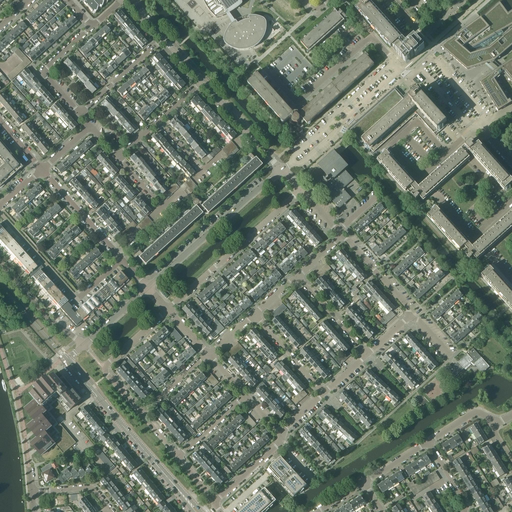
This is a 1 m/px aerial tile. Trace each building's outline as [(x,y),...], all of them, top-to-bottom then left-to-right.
[(80,0),(93,14),(109,0),(80,0)] [(203,0),(205,3),(206,6),(207,7),(208,9),(209,10),(209,11),(211,13),(212,14),(213,15),(215,17),(216,18),(217,18),(218,18),(220,18),(223,16),(226,15),(227,15),(228,14),(230,13),(231,13),(234,11),(235,10),(238,8),(239,7),(241,6),(242,5),(242,4),(243,3),(242,1),(241,0),(203,0)] [(392,47),(401,38),(366,0),(365,0),(362,3),(357,8),(392,47)] [(43,2),(39,6),(44,12),(48,8),(43,2)] [(511,25),(511,9),(508,13),(500,2),(479,18),(442,47),(468,70),(495,61),(511,45),(511,28),(499,40),(496,37),(511,25)] [(39,6),(34,10),(39,16),(44,12),(39,6)] [(34,10),(30,14),(35,20),(39,16),(34,10)] [(117,22),(118,20),(124,15),(120,10),(117,13),(116,12),(113,15),(115,17),(114,19),(117,22)] [(341,11),(338,14),(336,11),(334,13),(333,13),(301,42),(310,52),(344,21),(345,21),(344,20),(347,18),(347,19),(348,19),(347,18),(346,16),(345,14),(343,13),(342,12),(340,11),(341,11)] [(35,20),(30,14),(25,18),(30,24),(35,20)] [(122,25),(128,19),(124,15),(118,20),(117,22),(121,26),(122,25)] [(267,25),(267,23),(266,21),(265,19),(262,18),(260,17),(257,16),(254,15),(251,15),(249,16),(249,19),(247,20),(244,21),(240,22),(238,23),(237,21),(236,20),(234,22),(232,23),(231,25),(228,28),(226,31),(225,34),(225,36),(224,38),(224,40),(225,42),(226,43),(228,46),(229,46),(231,47),(233,48),(236,49),(239,50),(242,50),(245,50),(248,50),(249,49),(252,48),(254,47),(257,46),(259,44),(260,42),(262,40),(263,38),(265,35),(266,32),(266,30),(267,29),(267,27),(267,25)] [(72,16),(67,20),(72,26),(77,22),(72,16)] [(122,25),(126,29),(131,24),(132,24),(128,19),(122,25)] [(67,20),(63,24),(68,30),(72,26),(67,20)] [(22,22),(17,26),(22,31),(27,27),(22,22)] [(63,24),(58,28),(64,34),(68,30),(63,24)] [(135,29),(131,24),(126,29),(124,31),(128,36),(130,34),(135,29)] [(17,26),(12,30),(18,36),(22,31),(17,26)] [(105,26),(101,30),(106,35),(107,37),(109,36),(107,34),(110,31),(105,26)] [(58,28),(54,32),(59,38),(64,34),(58,28)] [(130,34),(134,39),(139,34),(140,33),(135,29),(130,34)] [(12,30),(8,34),(13,39),(18,36),(12,30)] [(101,30),(96,34),(101,39),(106,35),(101,30)] [(54,32),(49,36),(55,42),(59,38),(54,32)] [(8,34),(4,38),(9,43),(13,39),(8,34)] [(92,38),(92,39),(97,43),(101,39),(96,34),(92,38)] [(132,40),(136,45),(143,38),(139,34),(134,39),(132,40)] [(49,36),(45,40),(50,46),(55,42),(49,36)] [(4,38),(0,40),(0,42),(4,48),(9,43),(4,38)] [(143,38),(136,45),(138,46),(139,45),(141,48),(144,45),(145,46),(147,43),(143,38)] [(401,38),(392,47),(405,61),(409,57),(410,59),(419,51),(420,53),(424,49),(414,38),(405,45),(402,42),(403,41),(401,38)] [(92,39),(88,43),(93,48),(97,44),(97,43),(92,39)] [(45,40),(41,44),(46,50),(50,46),(45,40)] [(88,43),(83,47),(88,52),(93,48),(88,43)] [(41,44),(36,48),(41,54),(46,50),(41,44)] [(88,52),(83,47),(79,51),(86,58),(87,56),(86,54),(88,52)] [(36,48),(32,52),(37,58),(41,54),(36,48)] [(126,49),(122,53),(121,53),(126,58),(130,54),(126,49)] [(120,54),(117,57),(122,62),(126,58),(121,53),(122,53),(120,51),(118,52),(120,54)] [(37,58),(32,52),(27,56),(32,62),(37,58)] [(153,61),(156,65),(160,62),(159,61),(162,58),(159,55),(160,54),(158,52),(154,56),(154,55),(149,60),(152,63),(153,61)] [(299,115),(304,121),(307,124),(374,65),(368,58),(365,55),(300,114),(299,115)] [(112,61),(113,62),(117,66),(122,62),(117,57),(112,61)] [(156,65),(161,70),(164,67),(164,66),(167,64),(167,63),(164,60),(164,59),(163,57),(162,58),(159,61),(160,62),(156,65)] [(27,58),(22,62),(20,64),(24,68),(30,63),(27,58)] [(63,63),(67,68),(73,63),(68,58),(66,60),(63,63)] [(511,59),(481,82),(499,111),(511,103),(511,102),(511,101),(511,59)] [(67,68),(72,72),(79,66),(78,66),(80,65),(78,63),(77,64),(74,61),(73,63),(67,68)] [(113,62),(109,65),(108,66),(113,71),(118,67),(117,66),(113,62)] [(165,75),(165,76),(168,73),(168,72),(172,69),(171,69),(168,65),(169,64),(168,63),(167,63),(167,64),(164,66),(164,67),(161,70),(159,72),(163,77),(165,75)] [(107,67),(104,70),(109,75),(113,71),(108,66),(109,65),(107,64),(105,65),(107,67)] [(75,76),(76,76),(81,71),(82,71),(85,68),(83,66),(81,68),(79,66),(72,72),(75,76)] [(109,75),(104,70),(102,68),(98,72),(100,74),(104,79),(109,75)] [(145,68),(140,72),(145,78),(148,75),(152,80),(154,78),(150,74),(145,68)] [(165,76),(169,81),(170,81),(173,78),(173,77),(176,74),(175,74),(172,71),(174,70),(172,68),(171,69),(172,69),(168,72),(168,73),(165,76)] [(23,80),(25,78),(30,74),(26,69),(19,76),(23,80)] [(76,76),(80,80),(86,76),(82,71),(81,71),(76,76)] [(135,76),(141,82),(144,79),(148,83),(149,82),(145,78),(140,72),(136,76),(135,76)] [(171,83),(174,86),(178,83),(177,82),(180,80),(180,79),(177,76),(178,75),(177,73),(175,74),(176,74),(173,77),(173,78),(170,81),(169,81),(168,82),(169,84),(171,83)] [(25,78),(29,83),(34,78),(30,74),(25,78)] [(284,123),(288,120),(294,115),(293,114),(258,75),(255,77),(249,83),(284,123)] [(80,80),(84,85),(89,81),(90,80),(86,76),(80,80)] [(135,76),(131,80),(136,86),(136,85),(139,83),(143,87),(145,86),(141,82),(135,76)] [(29,83),(33,87),(38,82),(34,78),(29,83)] [(174,86),(172,88),(174,90),(176,88),(179,91),(183,87),(185,85),(182,81),(183,80),(181,78),(180,79),(180,80),(177,82),(178,83),(174,86)] [(126,83),(131,90),(132,89),(135,87),(139,91),(140,90),(136,85),(136,86),(131,80),(126,84),(126,83)] [(84,85),(88,90),(93,85),(89,81),(84,85)] [(33,87),(37,91),(42,87),(38,82),(33,87)] [(126,83),(121,87),(126,93),(127,93),(130,90),(134,95),(135,94),(132,89),(131,90),(126,83)] [(93,85),(88,90),(92,94),(95,92),(97,90),(93,85)] [(162,90),(159,93),(165,100),(170,96),(164,90),(165,90),(161,85),(159,87),(162,90)] [(418,86),(406,97),(419,111),(417,114),(434,133),(448,120),(436,106),(418,86)] [(37,91),(41,96),(46,91),(42,87),(37,91)] [(126,93),(121,87),(117,91),(122,97),(125,94),(129,99),(131,98),(127,93),(126,93)] [(155,97),(155,98),(160,104),(161,104),(165,100),(159,93),(156,89),(155,91),(158,95),(156,98),(155,97)] [(419,111),(406,97),(403,99),(395,90),(350,130),(362,143),(364,142),(374,152),(417,114),(419,111)] [(41,96),(45,101),(50,96),(46,91),(41,96)] [(192,104),(195,107),(198,104),(198,103),(201,101),(201,100),(198,97),(199,96),(197,95),(193,98),(193,99),(190,102),(190,101),(188,103),(190,106),(192,104)] [(50,96),(45,101),(49,105),(54,100),(50,96)] [(107,96),(105,98),(106,99),(104,101),(101,104),(105,109),(105,108),(110,104),(110,103),(110,104),(112,102),(111,100),(107,96)] [(150,101),(151,102),(156,108),(160,104),(155,98),(153,96),(152,97),(149,100),(150,101)] [(0,101),(0,102),(3,107),(10,101),(6,97),(0,101)] [(144,106),(141,109),(148,116),(152,112),(151,112),(146,106),(143,102),(142,100),(141,101),(140,102),(144,106)] [(200,113),(200,112),(204,109),(203,108),(206,106),(203,102),(202,100),(201,100),(201,101),(198,103),(198,104),(195,107),(200,113)] [(3,107),(7,111),(13,106),(10,101),(3,107)] [(151,102),(146,106),(151,112),(152,112),(156,108),(151,102)] [(51,108),(56,112),(61,108),(57,103),(51,108)] [(105,108),(109,113),(114,108),(110,104),(110,103),(110,104),(105,108)] [(200,112),(205,117),(208,114),(208,113),(211,110),(208,107),(209,106),(207,105),(206,106),(203,108),(204,109),(200,112)] [(7,111),(11,116),(17,110),(13,106),(7,111)] [(141,109),(139,106),(137,107),(139,110),(136,112),(138,115),(143,121),(148,116),(141,109)] [(56,112),(60,117),(65,112),(61,108),(56,112)] [(113,117),(114,117),(118,112),(114,108),(109,113),(113,117)] [(11,116),(15,120),(21,115),(17,110),(11,116)] [(207,119),(209,122),(210,122),(214,118),(216,116),(216,115),(213,112),(213,111),(212,110),(211,110),(208,113),(208,114),(205,117),(203,119),(205,121),(207,119)] [(114,117),(118,121),(123,117),(125,115),(121,111),(119,112),(118,112),(114,117)] [(58,118),(62,123),(69,117),(65,112),(60,117),(58,118)] [(300,120),(304,121),(299,115),(300,114),(298,112),(295,112),(293,114),(294,115),(288,120),(292,120),(292,121),(294,123),(298,123),(300,121),(300,120)] [(173,128),(181,121),(177,117),(178,116),(176,114),(169,121),(170,122),(169,123),(173,128)] [(212,124),(215,127),(219,123),(218,123),(221,120),(218,116),(219,116),(217,114),(216,115),(216,116),(214,118),(210,122),(209,122),(208,123),(210,125),(212,124)] [(21,115),(15,120),(18,125),(25,119),(21,115)] [(118,121),(122,126),(127,121),(129,119),(125,115),(123,117),(118,121)] [(66,127),(68,126),(73,121),(69,117),(62,123),(66,127)] [(177,133),(178,132),(185,126),(182,123),(186,120),(184,118),(181,121),(173,128),(177,133)] [(215,127),(220,132),(224,128),(226,125),(223,122),(223,121),(222,120),(221,120),(218,123),(219,123),(215,127)] [(73,121),(68,126),(72,130),(77,126),(73,121)] [(122,126),(126,130),(131,125),(127,121),(122,126)] [(178,132),(182,137),(188,131),(185,128),(190,124),(189,124),(191,122),(190,121),(188,123),(185,126),(178,132)] [(21,128),(25,133),(31,127),(28,123),(21,128)] [(131,125),(126,130),(130,135),(133,132),(134,134),(138,130),(133,124),(131,125)] [(222,133),(225,136),(225,137),(229,133),(228,133),(231,130),(228,126),(229,126),(227,124),(226,125),(224,128),(220,132),(218,134),(220,136),(222,133)] [(25,133),(29,137),(35,132),(31,127),(25,133)] [(225,137),(225,136),(223,138),(225,140),(227,139),(230,142),(234,138),(236,135),(233,132),(234,131),(232,130),(231,130),(228,133),(229,133),(225,137)] [(182,137),(186,141),(192,136),(188,131),(182,137)] [(29,137),(33,142),(39,136),(35,132),(29,137)] [(152,138),(156,143),(162,137),(159,134),(158,132),(156,135),(152,138)] [(185,141),(190,146),(195,141),(193,138),(198,134),(196,132),(192,136),(186,141),(185,141)] [(33,142),(37,146),(43,141),(39,136),(33,142)] [(156,143),(160,147),(166,142),(163,138),(162,137),(156,143)] [(0,186),(22,167),(5,147),(6,147),(2,142),(1,143),(0,142),(1,141),(0,139),(0,162),(2,165),(0,166),(0,186)] [(92,140),(89,142),(87,140),(82,144),(87,150),(92,145),(95,143),(92,140)] [(465,145),(470,151),(505,190),(511,183),(511,179),(479,142),(476,145),(471,140),(465,145)] [(37,146),(40,151),(47,145),(43,141),(37,146)] [(190,146),(193,150),(194,150),(199,145),(200,145),(195,141),(190,146)] [(148,151),(149,149),(150,148),(145,142),(142,144),(148,151)] [(160,148),(164,152),(170,147),(167,143),(166,142),(160,147),(160,148)] [(82,144),(78,148),(83,154),(87,150),(82,144)] [(47,145),(40,151),(44,155),(50,150),(47,145)] [(193,151),(197,155),(203,150),(199,145),(194,150),(193,150),(193,151)] [(465,145),(419,187),(427,196),(470,158),(466,154),(470,151),(465,145)] [(146,153),(147,152),(141,146),(138,148),(144,154),(146,153)] [(164,152),(168,157),(174,151),(171,148),(171,147),(170,146),(170,147),(164,152)] [(78,148),(74,152),(78,158),(83,154),(78,148)] [(201,160),(203,158),(206,156),(207,154),(203,150),(197,155),(201,160)] [(168,157),(172,161),(178,156),(175,152),(174,151),(168,157)] [(319,186),(339,209),(351,198),(345,191),(344,190),(343,189),(353,179),(345,170),(345,169),(349,166),(339,155),(339,156),(334,151),(318,165),(329,178),(326,180),(324,179),(325,181),(319,186)] [(427,196),(419,187),(387,151),(377,160),(405,191),(407,190),(416,200),(419,197),(418,197),(419,196),(420,197),(420,198),(421,199),(422,199),(423,200),(427,196)] [(74,152),(69,156),(74,162),(78,158),(74,152)] [(129,159),(134,164),(140,158),(136,153),(133,155),(129,159)] [(137,168),(137,169),(144,163),(141,160),(147,155),(146,153),(144,154),(140,158),(134,164),(137,168)] [(97,158),(101,163),(106,158),(102,154),(97,158)] [(176,165),(182,160),(179,157),(179,156),(178,155),(178,156),(172,161),(176,165)] [(69,156),(65,160),(70,166),(74,162),(69,156)] [(101,163),(105,167),(110,163),(106,158),(101,163)] [(137,169),(141,173),(147,167),(145,165),(151,160),(149,158),(144,163),(137,169)] [(201,206),(202,207),(208,214),(262,165),(255,158),(254,159),(252,161),(201,206)] [(65,160),(60,164),(65,169),(70,166),(65,160)] [(181,170),(181,169),(186,165),(183,161),(182,160),(176,165),(181,170)] [(105,167),(109,172),(114,167),(110,163),(105,167)] [(65,169),(60,164),(56,168),(61,174),(65,169)] [(181,169),(185,174),(190,169),(187,165),(188,165),(187,164),(186,165),(181,169)] [(114,167),(109,172),(106,174),(108,176),(111,174),(114,178),(118,174),(117,173),(118,172),(114,167)] [(141,173),(145,177),(151,172),(147,167),(141,173)] [(183,176),(187,181),(190,178),(189,178),(192,175),(192,176),(195,174),(191,170),(192,169),(191,168),(190,169),(185,174),(183,176)] [(145,178),(149,182),(155,177),(151,172),(152,172),(151,172),(145,177),(145,178)] [(115,182),(118,185),(123,180),(119,176),(114,181),(113,179),(111,182),(113,184),(115,182)] [(149,182),(153,186),(153,187),(159,181),(155,177),(149,182)] [(69,183),(73,188),(78,183),(79,183),(81,181),(79,179),(77,181),(74,178),(69,183)] [(118,185),(122,190),(128,185),(123,180),(118,185)] [(152,187),(156,192),(163,186),(159,182),(159,181),(153,187),(153,186),(152,187)] [(73,188),(77,192),(82,187),(79,183),(78,183),(73,188)] [(38,184),(33,188),(38,194),(39,195),(44,191),(43,190),(45,189),(41,185),(39,186),(38,184)] [(122,190),(126,194),(131,189),(128,185),(122,190)] [(156,192),(161,196),(163,194),(165,192),(167,190),(163,186),(156,192)] [(77,192),(81,197),(86,192),(82,187),(77,192)] [(33,188),(29,192),(34,198),(38,194),(33,188)] [(124,196),(129,202),(135,196),(134,195),(135,194),(131,189),(126,194),(124,196)] [(81,197),(85,201),(93,194),(89,190),(87,192),(86,192),(81,197)] [(29,192),(25,196),(29,202),(34,198),(29,192)] [(85,201),(89,205),(95,201),(97,199),(93,194),(85,201)] [(25,196),(20,200),(25,206),(29,202),(25,196)] [(130,202),(135,208),(142,201),(138,197),(137,198),(136,197),(130,202)] [(20,200),(16,204),(21,210),(20,210),(22,212),(27,208),(25,206),(20,200)] [(194,204),(196,206),(199,210),(202,207),(201,206),(199,205),(200,204),(198,201),(197,200),(196,200),(195,200),(194,200),(194,201),(193,201),(193,202),(193,203),(193,204),(194,204)] [(95,201),(89,205),(93,210),(99,205),(95,201)] [(139,213),(141,211),(147,206),(142,201),(135,208),(139,213)] [(21,210),(16,204),(11,208),(16,214),(18,216),(16,218),(19,222),(23,219),(21,216),(19,214),(22,212),(20,210),(21,210)] [(56,204),(51,208),(56,214),(61,210),(56,204)] [(380,204),(376,208),(381,213),(385,210),(386,211),(388,209),(383,204),(382,206),(380,204)] [(96,213),(100,217),(105,213),(108,211),(103,205),(99,208),(100,209),(96,213)] [(126,206),(123,209),(127,213),(128,214),(131,212),(131,211),(126,206)] [(196,206),(141,255),(138,258),(145,265),(202,214),(199,210),(196,206)] [(147,206),(141,211),(145,215),(151,210),(147,206)] [(481,256),(472,247),(437,207),(428,215),(459,250),(461,249),(470,259),(472,257),(473,255),(474,257),(474,258),(475,259),(476,259),(476,260),(481,256)] [(51,208),(47,212),(52,218),(56,214),(51,208)] [(376,208),(372,212),(376,217),(381,213),(376,208)] [(288,215),(294,222),(300,216),(294,209),(291,212),(289,210),(283,215),(285,218),(288,215)] [(511,211),(472,247),(481,256),(511,227),(511,211)] [(47,212),(42,216),(47,222),(52,218),(47,212)] [(372,212),(367,216),(372,221),(376,217),(372,212)] [(100,217),(104,222),(109,217),(105,213),(100,217)] [(104,222),(108,226),(113,222),(114,222),(116,220),(112,215),(109,217),(104,222)] [(42,216),(38,220),(43,226),(47,222),(42,216)] [(294,222),(298,226),(304,220),(300,216),(294,222)] [(367,216),(362,220),(367,225),(372,221),(367,216)] [(38,220),(34,224),(38,230),(43,226),(38,220)] [(298,226),(302,231),(308,225),(304,220),(298,226)] [(362,220),(358,224),(365,231),(369,227),(367,225),(362,220)] [(108,226),(112,231),(118,226),(114,222),(113,222),(108,226)] [(280,223),(276,227),(281,233),(286,229),(280,223)] [(38,230),(34,224),(29,228),(30,230),(28,232),(32,237),(39,230),(38,230)] [(365,231),(358,224),(353,228),(359,234),(361,232),(362,233),(365,231)] [(302,231),(306,235),(312,229),(308,225),(302,231)] [(76,226),(71,230),(76,236),(80,232),(76,226)] [(116,235),(119,233),(121,231),(122,231),(118,226),(112,231),(116,235)] [(276,227),(271,231),(277,237),(279,235),(281,238),(283,236),(281,233),(276,227)] [(401,227),(397,231),(402,237),(406,233),(401,227)] [(306,235),(310,240),(316,234),(312,229),(306,235)] [(71,230),(67,234),(71,240),(76,236),(71,230)] [(271,231),(267,235),(272,242),(277,237),(271,231)] [(397,231),(392,235),(397,241),(402,237),(397,231)] [(0,237),(0,243),(0,244),(9,236),(5,232),(0,237)] [(67,234),(62,238),(67,244),(71,240),(67,234)] [(316,234),(310,240),(313,243),(313,244),(314,245),(315,245),(316,246),(323,241),(316,234)] [(267,235),(262,240),(268,246),(272,242),(267,235)] [(392,235),(388,239),(393,245),(397,241),(392,235)] [(0,244),(4,248),(12,240),(9,236),(0,244)] [(62,238),(58,242),(63,248),(64,250),(69,246),(67,244),(62,238)] [(388,239),(384,243),(388,249),(393,245),(388,239)] [(4,248),(7,252),(16,244),(12,240),(4,248)] [(262,240),(258,243),(263,250),(268,246),(262,240)] [(58,242),(53,246),(58,252),(63,248),(58,242)] [(263,250),(258,243),(253,248),(259,254),(263,250)] [(384,243),(379,247),(384,253),(388,249),(384,243)] [(7,252),(10,255),(19,248),(16,244),(7,252)] [(304,248),(309,253),(311,251),(305,244),(303,246),(304,248)] [(58,252),(53,246),(49,250),(49,251),(50,252),(54,256),(58,252)] [(384,253),(379,247),(374,251),(379,257),(384,253)] [(419,247),(415,251),(420,257),(424,253),(419,247)] [(10,255),(14,259),(23,251),(19,248),(10,255)] [(95,248),(91,252),(96,258),(97,259),(102,255),(101,254),(96,249),(95,248)] [(302,248),(297,252),(303,258),(308,254),(302,248)] [(251,250),(246,254),(252,261),(256,256),(251,250)] [(334,255),(340,261),(347,255),(343,250),(340,252),(339,251),(334,255)] [(14,259),(17,263),(26,255),(23,251),(14,259)] [(415,251),(410,255),(415,261),(420,257),(415,251)] [(91,252),(86,256),(91,262),(96,258),(91,252)] [(293,256),(299,262),(303,258),(297,252),(295,254),(294,253),(292,255),(293,256)] [(246,254),(242,258),(247,265),(252,261),(246,254)] [(17,263),(21,267),(30,259),(26,255),(17,263)] [(344,266),(346,264),(345,264),(351,259),(347,255),(340,261),(344,266)] [(410,255),(406,259),(411,265),(415,261),(410,255)] [(86,256),(82,260),(87,266),(88,267),(93,263),(91,262),(86,256)] [(293,256),(289,260),(294,266),(299,262),(293,256)] [(242,258),(237,262),(243,269),(247,265),(242,258)] [(21,267),(24,271),(33,263),(30,259),(21,267)] [(345,264),(346,264),(349,268),(355,263),(351,259),(345,264)] [(406,259),(402,263),(407,269),(411,265),(406,259)] [(82,260),(77,264),(82,270),(87,266),(82,260)] [(289,260),(284,264),(290,270),(294,266),(289,260)] [(237,262),(233,266),(238,273),(243,269),(237,262)] [(28,275),(30,274),(29,274),(35,269),(38,272),(40,271),(43,268),(40,264),(37,267),(33,263),(24,271),(28,275)] [(349,268),(353,273),(359,268),(355,263),(349,268)] [(402,263),(397,268),(402,273),(407,269),(402,263)] [(77,264),(73,268),(78,274),(82,270),(77,264)] [(290,270),(284,264),(280,268),(285,274),(290,270)] [(233,266),(228,270),(234,277),(238,273),(233,266)] [(511,290),(490,266),(481,275),(511,309),(511,290)] [(78,274),(73,268),(68,273),(73,278),(78,274)] [(353,273),(357,277),(363,272),(359,268),(353,273)] [(402,273),(397,268),(392,272),(398,277),(402,273)] [(30,274),(32,277),(38,272),(35,269),(29,274),(30,274)] [(273,275),(272,275),(278,281),(282,277),(277,271),(275,269),(271,273),(273,275)] [(234,277),(228,270),(223,275),(229,281),(234,277)] [(440,270),(435,274),(440,280),(445,276),(440,270)] [(31,278),(34,282),(43,274),(40,271),(38,272),(32,277),(31,278)] [(121,272),(116,276),(124,285),(129,281),(127,279),(121,272)] [(363,272),(357,277),(362,282),(367,277),(363,272)] [(34,282),(38,286),(47,278),(43,274),(34,282)] [(435,274),(431,278),(436,284),(440,280),(435,274)] [(272,275),(268,279),(273,285),(278,281),(272,275)] [(316,282),(320,287),(326,282),(328,280),(324,275),(322,277),(320,279),(316,282)] [(116,276),(111,280),(119,289),(124,285),(116,276)] [(220,277),(216,281),(222,287),(221,287),(223,289),(227,286),(227,285),(220,277)] [(38,286),(41,290),(50,282),(47,278),(38,286)] [(431,278),(426,282),(431,288),(436,284),(431,278)] [(268,279),(263,283),(269,289),(273,285),(268,279)] [(111,280),(107,284),(115,294),(119,289),(111,280)] [(216,281),(212,285),(217,291),(221,287),(222,287),(216,281)] [(365,286),(369,290),(375,286),(371,281),(365,286)] [(41,290),(45,294),(53,286),(50,282),(41,290)] [(320,287),(324,291),(330,286),(326,282),(320,287)] [(426,282),(422,286),(427,292),(431,288),(426,282)] [(263,283),(259,287),(264,293),(269,289),(263,283)] [(107,284),(103,288),(111,297),(115,294),(107,284)] [(212,285),(207,289),(213,295),(217,291),(212,285)] [(45,294),(48,298),(57,290),(53,286),(45,294)] [(324,291),(328,296),(334,291),(330,286),(324,291)] [(367,292),(371,297),(379,290),(375,286),(369,290),(367,292)] [(422,286),(417,290),(422,296),(427,292),(422,286)] [(259,287),(254,291),(260,297),(264,293),(259,287)] [(103,288),(98,292),(106,301),(111,297),(103,288)] [(207,289),(203,293),(208,299),(213,295),(207,289)] [(48,298),(52,301),(60,294),(57,290),(48,298)] [(293,295),(297,299),(302,294),(298,290),(293,295)] [(371,297),(375,301),(383,295),(379,290),(371,297)] [(422,296),(417,290),(413,295),(418,300),(422,296)] [(260,297),(254,291),(250,295),(255,301),(260,297)] [(328,296),(332,300),(337,295),(334,291),(328,296)] [(458,291),(453,295),(458,300),(463,296),(458,291)] [(98,292),(93,296),(102,305),(106,301),(98,292)] [(208,299),(203,293),(198,297),(204,304),(205,305),(207,303),(206,302),(208,299)] [(52,301),(55,305),(64,298),(60,294),(52,301)] [(297,299),(301,304),(306,299),(302,294),(297,299)] [(341,300),(338,295),(332,300),(333,302),(336,305),(336,304),(341,300)] [(379,302),(381,304),(387,299),(383,295),(375,301),(377,303),(379,302)] [(453,295),(449,299),(454,304),(458,300),(453,295)] [(93,296),(89,300),(97,309),(102,305),(93,296)] [(247,297),(243,301),(248,307),(253,303),(247,297)] [(60,308),(67,302),(68,302),(64,298),(55,305),(59,309),(60,308)] [(301,304),(305,308),(310,303),(306,299),(301,304)] [(387,299),(381,304),(379,306),(383,310),(385,308),(391,303),(387,299)] [(449,299),(444,303),(449,308),(454,304),(449,299)] [(89,300),(84,304),(93,313),(97,309),(89,300)] [(342,300),(336,304),(340,309),(346,304),(342,300)] [(243,301),(238,305),(244,312),(248,307),(243,301)] [(67,302),(60,308),(76,326),(82,320),(75,313),(76,312),(67,302)] [(187,314),(193,308),(194,307),(189,302),(185,306),(185,307),(183,308),(183,309),(187,314)] [(305,308),(309,313),(314,308),(310,303),(305,308)] [(385,308),(389,313),(391,311),(395,308),(391,303),(385,308)] [(444,303),(440,307),(445,312),(449,308),(444,303)] [(84,304),(80,308),(88,317),(93,313),(84,304)] [(238,305),(234,309),(239,316),(244,312),(238,305)] [(345,312),(349,316),(355,311),(351,307),(345,312)] [(440,307),(436,311),(440,316),(445,312),(440,307)] [(80,308),(76,312),(75,313),(82,320),(83,320),(84,321),(88,317),(80,308)] [(187,314),(191,319),(197,313),(193,308),(187,314)] [(309,313),(313,317),(318,312),(314,308),(309,313)] [(234,309),(229,313),(235,320),(239,316),(234,309)] [(349,316),(353,321),(359,316),(361,314),(361,313),(358,315),(355,311),(349,316)] [(440,316),(436,311),(431,315),(436,320),(440,316)] [(318,312),(313,317),(317,322),(322,317),(318,312)] [(191,319),(195,323),(201,318),(197,313),(191,319)] [(229,313),(225,317),(230,324),(235,320),(229,313)] [(479,314),(474,318),(479,323),(484,319),(479,314)] [(272,321),(276,325),(282,321),(278,316),(276,318),(272,321)] [(353,321),(357,325),(363,320),(359,316),(353,321)] [(472,319),(470,322),(475,327),(479,323),(474,318),(473,316),(470,318),(472,319)] [(230,324),(225,317),(220,322),(226,328),(230,324)] [(195,323),(199,328),(205,322),(201,318),(195,323)] [(357,325),(361,330),(367,325),(368,324),(364,319),(363,320),(357,325)] [(276,325),(280,330),(286,325),(282,321),(276,325)] [(321,326),(325,330),(330,325),(326,321),(321,326)] [(199,328),(203,332),(209,327),(205,322),(199,328)] [(470,322),(465,326),(470,331),(475,327),(470,322)] [(280,330),(284,334),(290,329),(286,325),(280,330)] [(325,330),(329,335),(334,330),(330,325),(325,330)] [(361,330),(365,334),(371,329),(367,325),(361,330)] [(465,326),(461,330),(466,335),(470,331),(465,326)] [(165,327),(160,331),(166,337),(170,333),(174,329),(172,327),(168,331),(165,327)] [(209,327),(203,332),(207,337),(209,335),(213,339),(218,335),(214,331),(213,331),(209,327)] [(253,339),(254,339),(259,334),(255,329),(249,334),(247,336),(251,341),(253,339)] [(284,334),(288,339),(294,334),(290,329),(284,334)] [(371,329),(365,334),(367,336),(367,337),(369,339),(370,339),(372,337),(372,338),(376,335),(375,334),(371,329)] [(329,335),(333,339),(338,334),(334,330),(329,335)] [(461,330),(456,334),(461,339),(466,335),(461,330)] [(160,331),(156,335),(161,341),(166,337),(160,331)] [(461,339),(456,334),(455,332),(450,336),(452,338),(455,342),(457,343),(461,339)] [(254,339),(258,343),(263,339),(259,334),(254,339)] [(288,339),(292,343),(298,338),(294,334),(288,339)] [(333,339),(337,344),(342,339),(338,334),(333,339)] [(405,338),(409,343),(414,338),(410,334),(405,338)] [(161,341),(156,335),(151,339),(157,345),(161,341)] [(298,338),(292,343),(296,348),(302,343),(298,338)] [(409,343),(413,347),(418,343),(414,338),(409,343)] [(258,343),(261,347),(262,348),(267,343),(263,339),(258,343)] [(337,344),(341,348),(346,343),(342,339),(337,344)] [(148,342),(144,346),(150,352),(154,348),(148,342)] [(259,349),(264,354),(271,347),(267,343),(262,348),(261,347),(259,349)] [(341,348),(345,353),(348,351),(351,348),(346,343),(341,348)] [(413,347),(417,352),(422,347),(418,343),(413,347)] [(144,346),(139,350),(145,356),(150,352),(144,346)] [(191,347),(186,351),(192,357),(196,353),(191,347)] [(270,356),(270,357),(275,352),(271,347),(264,354),(267,358),(270,356)] [(300,352),(304,357),(310,352),(306,347),(305,348),(301,351),(300,352)] [(417,352),(421,356),(426,352),(422,347),(417,352)] [(473,349),(467,355),(473,361),(471,363),(473,365),(475,363),(483,372),(489,366),(473,349)] [(139,350),(135,354),(141,360),(145,356),(139,350)] [(186,351),(182,355),(187,361),(192,357),(186,351)] [(275,352),(270,357),(274,361),(279,356),(275,352)] [(304,357),(308,361),(314,356),(310,352),(304,357)] [(383,357),(388,362),(393,357),(389,352),(383,357)] [(421,356),(425,361),(430,356),(426,352),(421,356)] [(141,360),(135,354),(131,358),(136,364),(141,360)] [(182,355),(177,359),(183,365),(187,361),(182,355)] [(229,360),(233,365),(239,360),(234,356),(234,355),(234,356),(232,358),(229,360)] [(473,361),(467,355),(457,363),(463,369),(463,370),(471,363),(473,361)] [(308,361),(312,366),(318,361),(314,356),(308,361)] [(427,363),(429,365),(434,360),(430,356),(425,361),(423,362),(425,365),(427,363)] [(388,362),(392,366),(397,362),(393,357),(388,362)] [(177,359),(173,363),(178,369),(183,365),(177,359)] [(117,371),(122,376),(128,370),(129,369),(128,367),(126,368),(124,365),(127,363),(125,360),(117,367),(118,368),(118,370),(117,371)] [(233,365),(237,370),(243,365),(239,360),(233,365)] [(434,360),(429,365),(433,370),(438,365),(434,360)] [(276,366),(281,371),(286,366),(282,361),(276,366)] [(312,366),(316,370),(322,365),(318,361),(312,366)] [(392,366),(396,371),(401,366),(397,362),(392,366)] [(178,369),(173,363),(168,367),(174,373),(178,369)] [(463,369),(457,363),(456,364),(452,368),(450,365),(442,371),(451,381),(456,376),(463,369)] [(237,370),(241,374),(247,369),(243,365),(237,370)] [(316,370),(320,375),(326,370),(322,365),(316,370)] [(281,371),(285,375),(290,370),(286,366),(281,371)] [(396,371),(400,375),(405,370),(401,366),(396,371)] [(165,369),(161,373),(166,379),(171,375),(165,369)] [(241,374),(245,379),(251,374),(247,369),(241,374)] [(122,376),(126,381),(133,375),(128,370),(122,376)] [(285,375),(289,380),(294,375),(290,370),(285,375)] [(326,370),(320,375),(325,379),(330,374),(326,370)] [(364,375),(369,379),(374,374),(369,370),(364,375)] [(400,375),(404,380),(409,375),(405,370),(400,375)] [(161,373),(156,377),(162,383),(166,379),(161,373)] [(203,373),(198,377),(203,382),(207,378),(207,377),(205,375),(203,373)] [(245,379),(249,383),(255,378),(251,374),(245,379)] [(372,385),(374,384),(373,384),(378,378),(374,374),(369,379),(367,381),(372,385)] [(82,399),(63,378),(60,381),(55,375),(50,380),(48,378),(36,387),(38,390),(32,395),(36,400),(26,409),(35,420),(28,426),(38,438),(32,443),(41,455),(55,443),(63,453),(76,443),(57,420),(66,412),(67,412),(82,399)] [(126,381),(130,385),(137,379),(133,375),(126,381)] [(289,380),(293,384),(298,379),(294,375),(289,380)] [(404,380),(408,384),(413,379),(409,375),(404,380)] [(162,383),(156,377),(152,381),(157,388),(162,383)] [(198,377),(193,381),(198,386),(203,382),(198,377)] [(255,378),(249,383),(253,388),(259,383),(255,378)] [(374,384),(378,388),(383,382),(378,378),(373,384),(374,384)] [(130,385),(135,390),(141,384),(137,379),(130,385)] [(293,384),(296,388),(302,383),(298,379),(293,384)] [(413,379),(408,384),(412,389),(417,384),(413,379)] [(193,381),(189,385),(194,390),(198,386),(193,381)] [(382,392),(387,386),(383,382),(378,388),(376,390),(380,394),(382,392)] [(294,390),(298,395),(299,394),(300,393),(301,393),(301,392),(303,390),(306,388),(302,383),(296,388),(294,390)] [(135,390),(139,395),(146,389),(141,384),(135,390)] [(146,389),(139,395),(143,400),(144,399),(145,400),(146,398),(150,394),(147,391),(151,388),(154,391),(156,389),(152,384),(149,386),(146,389)] [(189,385),(184,389),(189,394),(194,390),(189,385)] [(382,392),(387,396),(392,390),(387,386),(382,392)] [(257,392),(261,396),(266,391),(262,387),(257,392)] [(184,389),(180,393),(185,398),(189,394),(184,389)] [(387,396),(391,400),(396,394),(392,390),(387,396)] [(261,396),(265,401),(270,396),(266,391),(261,396)] [(227,392),(223,396),(228,401),(232,397),(227,392)] [(340,396),(344,401),(349,396),(345,392),(340,396)] [(180,393),(175,397),(180,402),(185,398),(180,393)] [(396,394),(391,400),(395,404),(394,405),(396,407),(401,403),(398,401),(401,399),(396,394)] [(223,396),(218,400),(223,405),(228,401),(223,396)] [(265,401),(269,405),(274,400),(270,396),(265,401)] [(344,401),(348,406),(353,401),(349,396),(344,401)] [(180,402),(175,397),(171,401),(176,406),(180,402)] [(348,406),(352,410),(357,405),(360,403),(355,399),(353,401),(348,406)] [(218,400),(214,404),(219,409),(223,405),(218,400)] [(269,405),(273,410),(278,405),(274,400),(269,405)] [(214,404),(209,408),(214,413),(219,409),(214,404)] [(273,410),(277,414),(282,409),(278,405),(273,410)] [(352,410),(356,415),(361,410),(357,405),(352,410)] [(81,412),(85,417),(92,411),(88,406),(81,412)] [(155,414),(160,419),(166,413),(162,408),(158,412),(157,411),(156,412),(156,413),(155,414)] [(209,408),(205,412),(210,418),(214,413),(209,408)] [(79,412),(77,409),(71,415),(73,418),(79,412)] [(282,409),(277,414),(281,419),(286,414),(282,409)] [(321,415),(325,419),(331,413),(326,409),(321,415)] [(356,415),(360,419),(365,414),(361,410),(356,415)] [(85,417),(89,422),(96,416),(92,411),(85,417)] [(205,412),(200,416),(205,422),(210,418),(205,412)] [(160,419),(164,424),(171,418),(166,413),(160,419)] [(325,419),(330,423),(335,417),(331,413),(325,419)] [(360,419),(364,423),(369,419),(365,414),(360,419)] [(241,415),(236,419),(241,425),(245,421),(245,420),(244,419),(242,417),(241,415)] [(89,422),(94,427),(101,421),(96,416),(89,422)] [(200,416),(196,420),(201,426),(205,422),(200,416)] [(330,423),(334,427),(339,421),(335,417),(330,423)] [(164,424),(168,428),(175,422),(171,418),(164,424)] [(236,419),(231,423),(236,429),(241,425),(236,419)] [(369,419),(364,423),(368,428),(373,423),(369,419)] [(201,426),(196,420),(192,424),(197,430),(201,426)] [(94,427),(98,431),(105,425),(101,421),(94,427)] [(336,429),(339,431),(344,425),(339,421),(334,427),(332,429),(334,431),(336,429)] [(168,428),(173,433),(179,427),(175,422),(168,428)] [(231,423),(227,427),(232,433),(236,429),(231,423)] [(469,428),(473,434),(481,429),(477,423),(469,428)] [(300,432),(304,437),(309,432),(311,431),(309,428),(309,427),(307,424),(300,430),(301,431),(300,432)] [(100,438),(103,440),(108,435),(106,433),(109,431),(105,425),(98,431),(102,436),(100,438)] [(339,431),(343,435),(348,429),(344,425),(339,431)] [(173,433),(177,438),(184,432),(179,427),(173,433)] [(227,427),(223,431),(228,436),(232,433),(227,427)] [(265,434),(261,438),(266,444),(270,440),(269,438),(272,435),(266,429),(263,432),(265,434)] [(343,435),(348,439),(353,434),(348,429),(343,435)] [(473,434),(476,439),(484,434),(481,429),(473,434)] [(223,431),(218,435),(223,441),(228,436),(223,431)] [(184,432),(177,438),(182,443),(183,442),(184,441),(185,440),(187,441),(189,439),(188,438),(188,437),(184,432)] [(304,437),(308,441),(314,437),(309,432),(304,437)] [(353,434),(348,439),(352,443),(357,438),(353,434)] [(484,434),(476,439),(480,445),(487,440),(484,434)] [(106,441),(110,446),(117,440),(113,435),(110,437),(108,435),(103,440),(104,442),(106,441)] [(218,435),(214,439),(218,445),(223,441),(218,435)] [(458,435),(453,439),(457,446),(463,443),(458,435)] [(308,441),(312,446),(318,441),(314,437),(308,441)] [(261,438),(257,442),(262,448),(266,444),(261,438)] [(218,445),(214,439),(209,443),(214,449),(218,445)] [(453,439),(447,442),(452,449),(457,446),(453,439)] [(110,446),(115,451),(122,445),(117,440),(110,446)] [(312,446),(316,450),(322,445),(318,441),(312,446)] [(202,445),(209,452),(211,450),(206,445),(204,442),(202,445)] [(257,442),(252,446),(257,452),(262,448),(257,442)] [(452,449),(447,442),(442,445),(446,453),(452,449)] [(115,451),(119,456),(126,450),(122,445),(115,451)] [(316,450),(320,455),(325,450),(322,445),(316,450)] [(483,449),(486,455),(494,450),(490,445),(483,449)] [(252,446),(248,450),(252,456),(257,452),(252,446)] [(119,456),(123,461),(130,455),(126,450),(119,456)] [(194,456),(198,461),(205,455),(200,450),(199,451),(196,454),(194,455),(195,455),(194,456)] [(248,450),(243,454),(248,460),(252,456),(248,450)] [(320,455),(324,459),(329,454),(325,450),(320,455)] [(486,455),(490,460),(497,456),(494,450),(486,455)] [(329,454),(324,459),(328,464),(329,463),(330,462),(332,465),(336,461),(331,456),(333,454),(331,452),(329,454)] [(243,454),(239,458),(244,464),(248,460),(243,454)] [(123,461),(128,466),(134,460),(130,455),(123,461)] [(198,461),(202,466),(209,460),(205,455),(198,461)] [(427,455),(421,458),(426,466),(431,462),(427,455)] [(490,460),(493,466),(501,461),(497,456),(490,460)] [(239,458),(234,462),(239,468),(244,464),(239,458)] [(283,458),(269,470),(294,497),(308,487),(283,458)] [(421,458),(415,462),(420,469),(426,466),(421,458)] [(453,463),(456,468),(464,464),(460,458),(453,463)] [(134,460),(128,466),(132,471),(138,465),(134,460)] [(202,466),(207,471),(213,465),(209,460),(202,466)] [(493,466),(496,471),(504,466),(501,461),(493,466)] [(42,475),(43,477),(44,477),(45,479),(44,480),(45,482),(47,482),(47,483),(56,478),(55,476),(56,476),(55,474),(54,474),(52,470),(54,469),(54,470),(59,468),(59,467),(58,465),(57,462),(56,462),(51,464),(51,463),(45,466),(44,467),(45,468),(42,469),(42,470),(43,472),(42,473),(43,474),(42,475)] [(91,462),(83,468),(84,470),(87,474),(89,477),(95,473),(94,472),(98,469),(94,464),(93,465),(91,462)] [(239,468),(234,462),(230,466),(235,472),(239,468)] [(415,462),(410,465),(415,473),(420,469),(415,462)] [(456,468),(459,474),(467,469),(464,464),(456,468)] [(207,471),(211,476),(218,470),(213,465),(207,471)] [(415,473),(410,465),(404,469),(409,476),(415,473)] [(504,466),(496,471),(500,477),(508,472),(504,466)] [(82,467),(77,471),(79,475),(82,478),(87,474),(84,470),(83,468),(82,467)] [(72,470),(70,472),(72,476),(75,479),(79,475),(77,471),(75,468),(74,468),(71,470),(72,470)] [(134,474),(138,479),(145,473),(141,468),(134,474)] [(69,471),(67,469),(62,473),(63,474),(61,476),(65,481),(67,479),(72,476),(70,472),(69,471)] [(459,474),(463,479),(471,475),(467,469),(459,474)] [(211,476),(215,481),(222,475),(218,470),(211,476)] [(400,472),(394,475),(399,483),(404,479),(400,472)] [(138,479),(142,484),(149,478),(145,473),(138,479)] [(222,475),(215,481),(220,485),(221,484),(221,485),(223,484),(222,483),(224,482),(226,479),(222,475)] [(394,475),(389,479),(393,486),(399,483),(394,475)] [(463,479),(466,485),(474,480),(471,475),(463,479)] [(101,482),(105,487),(112,481),(108,476),(101,482)] [(503,481),(507,487),(511,483),(511,478),(511,477),(503,481)] [(142,484),(146,489),(153,483),(149,478),(142,484)] [(389,479),(383,482),(388,489),(393,486),(389,479)] [(105,487),(109,492),(116,486),(118,485),(114,480),(112,481),(105,487)] [(466,485),(470,490),(477,485),(474,480),(466,485)] [(388,489),(383,482),(378,485),(382,493),(388,489)] [(146,489),(150,494),(157,488),(153,483),(146,489)] [(470,490),(473,496),(481,491),(477,485),(470,490)] [(109,492),(113,497),(120,491),(116,486),(109,492)] [(150,494),(155,499),(161,493),(157,488),(150,494)] [(253,499),(238,511),(263,511),(264,511),(272,504),(277,501),(272,495),(270,494),(265,488),(257,496),(253,499)] [(113,497),(117,502),(124,496),(120,491),(113,497)] [(473,496),(477,501),(484,496),(481,491),(473,496)] [(422,496),(426,502),(434,497),(430,492),(422,496)] [(157,505),(159,508),(165,503),(163,501),(166,498),(161,493),(155,499),(159,504),(157,505)] [(117,502),(121,507),(128,501),(124,496),(117,502)] [(361,496),(355,500),(360,507),(364,505),(364,506),(368,503),(365,499),(364,500),(361,496)] [(477,501),(480,507),(488,502),(484,496),(477,501)] [(80,505),(82,507),(89,502),(85,497),(83,498),(79,502),(77,500),(75,501),(74,501),(78,506),(80,505)] [(426,502),(429,508),(437,503),(434,497),(426,502)] [(355,500),(350,503),(355,511),(360,507),(355,500)] [(126,510),(127,511),(129,511),(136,506),(134,504),(132,506),(128,501),(121,507),(125,511),(126,510)] [(82,507),(85,511),(92,507),(89,502),(82,507)] [(480,507),(483,511),(491,507),(488,502),(480,507)] [(163,509),(165,511),(169,511),(174,509),(169,503),(167,505),(165,503),(159,508),(161,510),(163,509)] [(350,503),(345,507),(348,511),(352,511),(355,511),(350,503)] [(429,508),(432,511),(434,511),(440,508),(437,503),(429,508)]
